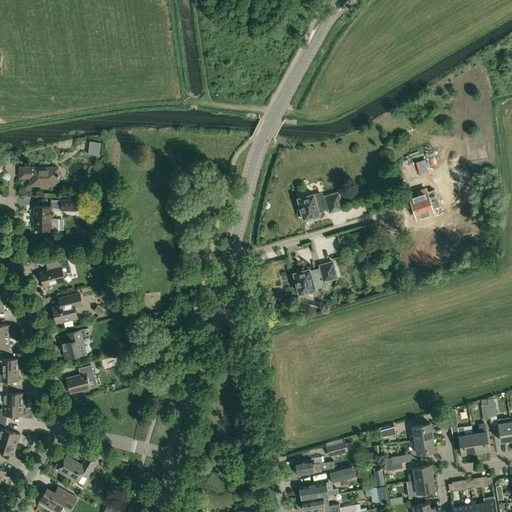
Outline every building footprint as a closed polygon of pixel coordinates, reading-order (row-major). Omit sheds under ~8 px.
[(82,144),(82,153),(92,153),(92,144),(82,144)] [(58,186),(58,168),(20,167),(20,178),(34,178),(34,185),(58,186)] [(431,177),(440,198),(453,193),(444,172),(431,177)] [(420,195),(410,198),(417,218),(434,213),(430,202),(434,200),(438,199),(434,191),(433,191),(427,194),(426,189),(419,191),(420,195)] [(318,210),(329,207),(330,212),(342,208),(338,193),(326,196),(326,197),(322,198),(321,193),(314,195),(314,194),(298,198),(301,208),(299,209),(298,212),(299,215),(301,217),(303,216),(304,218),(319,214),(318,210)] [(61,200),(61,208),(70,208),(70,210),(84,210),(84,200),(61,200)] [(34,229),(49,229),(49,232),(59,232),(59,218),(51,218),(51,206),(34,206),(34,229)] [(341,242),(332,244),(331,239),(319,242),(324,260),(344,255),(341,242)] [(70,265),(69,265),(67,258),(56,261),(58,268),(40,272),(44,286),(65,281),(63,275),(72,273),(70,265)] [(292,281),(295,283),(297,282),(299,293),(315,289),(315,288),(322,286),(320,281),(324,280),(324,281),(337,277),(333,262),(320,265),(321,269),(310,271),(309,268),(294,273),(294,275),(293,275),(291,278),(292,281)] [(60,305),(53,307),(57,323),(64,321),(65,327),(73,325),(72,319),(77,318),(76,312),(75,307),(74,304),(80,303),(78,294),(63,297),(65,304),(60,305)] [(0,324),(0,335),(10,335),(10,324),(0,324)] [(90,352),(88,345),(84,346),(82,336),(86,335),(84,329),(67,333),(69,340),(68,342),(62,344),(66,358),(90,352)] [(10,335),(0,335),(0,346),(9,347),(10,335)] [(0,369),(19,370),(19,358),(3,358),(3,352),(0,352),(0,369)] [(94,375),(91,365),(80,368),(81,374),(67,378),(71,393),(90,388),(87,377),(94,375)] [(0,386),(3,386),(3,380),(19,381),(19,370),(0,369),(0,386)] [(8,387),(3,386),(0,386),(0,403),(3,404),(23,404),(23,393),(7,393),(8,387)] [(494,398),(487,399),(488,403),(490,416),(496,415),(494,398)] [(482,404),(481,404),(483,419),(490,418),(490,416),(488,403),(482,404)] [(23,415),(23,404),(3,404),(3,409),(0,408),(0,420),(6,422),(7,415),(23,415)] [(457,423),(455,409),(449,411),(451,424),(457,423)] [(508,418),(498,420),(498,424),(501,441),(511,439),(511,426),(511,422),(511,418),(508,418)] [(5,429),(6,422),(0,420),(0,438),(17,444),(20,434),(5,429)] [(413,426),(415,439),(433,437),(431,423),(413,426)] [(480,433),(473,434),(476,451),(489,449),(485,423),(479,424),(480,433)] [(380,431),(381,437),(396,434),(395,426),(380,431)] [(461,454),(476,451),(473,434),(472,427),(464,428),(464,427),(457,428),(461,454)] [(435,450),(433,437),(415,439),(417,453),(435,450)] [(0,450),(14,455),(17,444),(0,438),(0,450)] [(327,446),(326,446),(326,447),(328,456),(340,453),(348,451),(347,449),(345,443),(345,441),(344,441),(343,442),(327,446)] [(374,445),(375,455),(383,454),(381,444),(374,445)] [(391,458),(384,459),(385,465),(402,462),(408,461),(407,454),(391,457),(391,458)] [(87,477),(96,461),(87,456),(82,465),(66,456),(58,470),(78,482),(82,474),(87,477)] [(333,461),(320,463),(313,464),(312,459),(296,461),(298,475),(322,471),(321,469),(328,469),(335,467),(333,461)] [(403,468),(402,462),(385,465),(384,465),(385,470),(403,468)] [(413,467),(415,480),(433,477),(431,464),(413,467)] [(351,465),(330,470),(333,483),(354,477),(351,465)] [(317,475),(318,483),(328,482),(327,474),(317,475)] [(377,485),(385,483),(384,476),(376,478),(377,485)] [(409,493),(417,492),(435,490),(433,477),(415,480),(416,486),(408,487),(409,493)] [(326,482),(300,486),(302,500),(328,496),(326,482)] [(385,486),(377,488),(380,504),(388,503),(385,486)] [(71,509),(77,498),(62,489),(59,495),(48,488),(39,502),(57,511),(58,511),(63,504),(71,509)] [(339,511),(338,505),(329,506),(328,496),(302,500),(304,510),(313,508),(313,511),(322,511),(323,511),(339,511)] [(496,511),(494,497),(494,496),(483,497),(484,502),(485,511),(496,511)] [(475,500),(473,501),(474,511),(485,511),(484,502),(476,504),(475,500)] [(471,504),(463,505),(463,511),(474,511),(473,501),(471,501),(471,504)] [(412,507),(412,511),(435,511),(439,511),(438,507),(430,508),(429,502),(409,505),(409,508),(412,507)]
